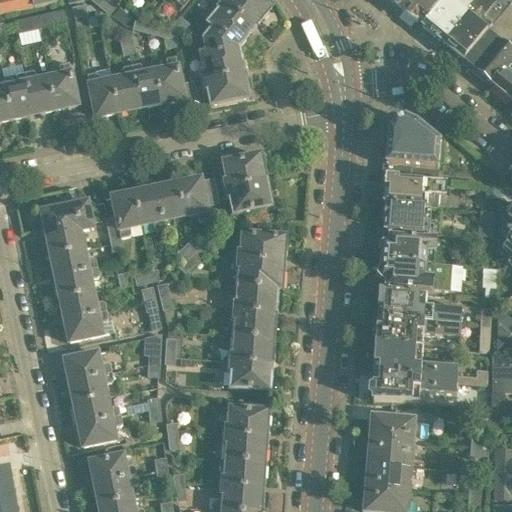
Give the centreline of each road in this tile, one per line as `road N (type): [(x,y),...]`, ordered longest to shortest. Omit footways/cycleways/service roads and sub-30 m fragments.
road 1 (tertiary): [(311,511),(343,113)]
road 2 (residential): [(343,113),(0,186)]
road 3 (residential): [(0,221),(60,511)]
road 4 (residential): [(511,151),(423,84),(394,77),(341,88)]
